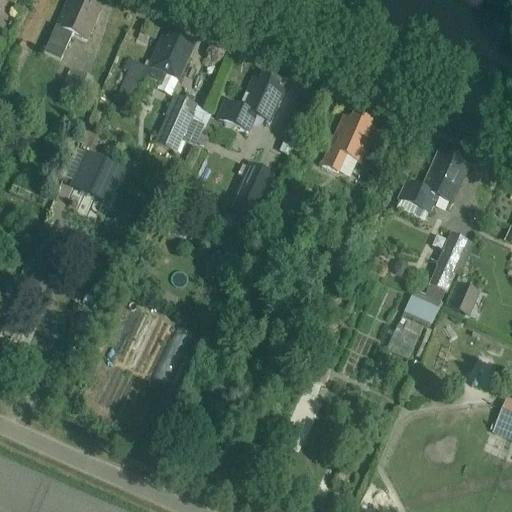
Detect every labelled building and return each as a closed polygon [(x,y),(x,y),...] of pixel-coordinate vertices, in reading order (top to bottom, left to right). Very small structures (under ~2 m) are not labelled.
[(96,2),(91,0),(77,0),(76,0),(68,0),(56,27),(43,55),(60,63),(72,35),(86,42),(101,11),(94,8),(96,2)] [(188,43),(172,36),(169,41),(162,38),(148,69),(179,83),(193,52),(186,49),(188,43)] [(128,74),(117,100),(132,107),(143,80),(128,74)] [(86,101),(94,81),(80,75),(71,95),(86,101)] [(280,84),(263,76),(260,82),(253,78),(240,109),(226,103),(218,121),(248,135),(256,117),(271,124),(284,93),(277,90),(280,84)] [(176,156),(197,108),(176,98),(155,146),(176,156)] [(371,124),(353,116),(351,122),(344,119),(323,167),(338,173),(345,158),(362,165),(375,134),(368,130),(371,124)] [(406,184),(398,201),(400,202),(396,212),(424,225),(428,214),(430,215),(437,199),(453,206),(470,168),(438,153),(422,190),(406,184)] [(83,193),(109,205),(122,175),(105,168),(106,166),(90,158),(77,185),(85,189),(83,193)] [(228,216),(251,226),(273,177),(250,167),(228,216)] [(299,227),(311,204),(296,197),(286,220),(299,227)] [(447,295),(456,275),(454,274),(467,244),(451,236),(437,267),(439,267),(426,297),(414,293),(411,299),(404,315),(431,326),(438,310),(445,294),(447,295)] [(29,282),(43,289),(51,272),(37,265),(29,282)] [(459,287),(448,312),(468,321),(480,296),(459,287)] [(330,385),(336,369),(326,365),(320,382),(330,385)] [(503,413),(493,436),(511,443),(511,403),(508,402),(505,407),(503,413)]
